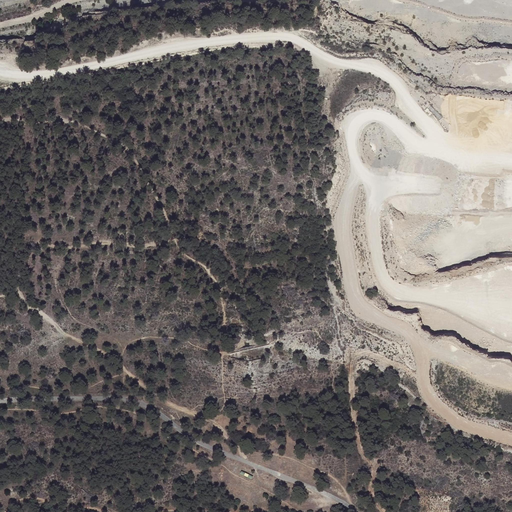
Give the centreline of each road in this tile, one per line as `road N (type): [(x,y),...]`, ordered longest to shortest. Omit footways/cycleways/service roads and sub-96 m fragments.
road 1 (unclassified): [(0,401),(121,396),(348,511)]
road 2 (track): [(426,383),(369,353),(360,352),(349,369),(359,449),(373,467),(369,488),(383,511)]
